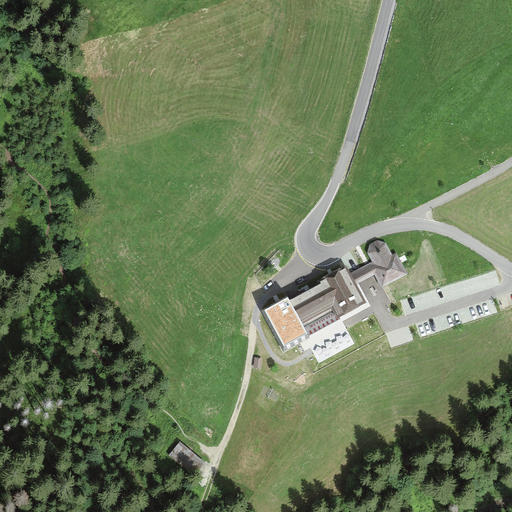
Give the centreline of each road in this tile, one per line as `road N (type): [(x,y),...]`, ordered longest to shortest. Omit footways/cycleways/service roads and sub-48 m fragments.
road 1 (unclassified): [(311,251),(305,235),(338,174),(388,0)]
road 2 (track): [(406,320),(390,322),(375,308),(287,363),(268,349),(256,320)]
road 3 (track): [(218,456),(256,320)]
road 4 (track): [(405,224),(511,161)]
